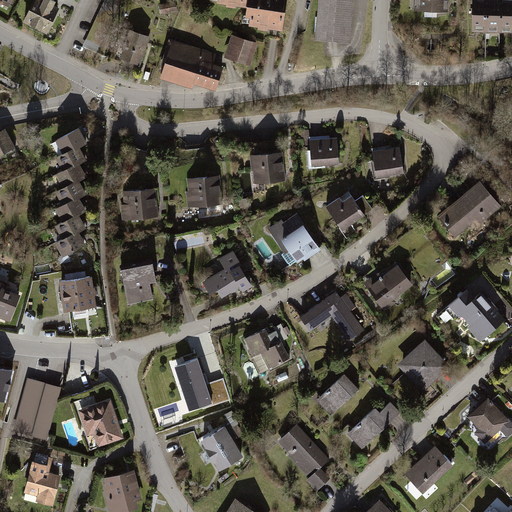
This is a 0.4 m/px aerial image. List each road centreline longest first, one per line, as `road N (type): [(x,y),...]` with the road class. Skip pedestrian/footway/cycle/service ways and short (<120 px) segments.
road 1 (residential): [(120,352),(275,298),(354,252),(416,199),(442,161),(438,145),(411,123),(368,113),(156,133),(131,122),(128,97)]
road 2 (residential): [(128,97),(180,102),(381,72)]
road 3 (residential): [(333,511),(511,346)]
road 4 (residential): [(120,352),(157,460),(186,511)]
road 5 (residential): [(381,72),(425,79),(511,68)]
road 6 (residential): [(0,342),(120,352)]
